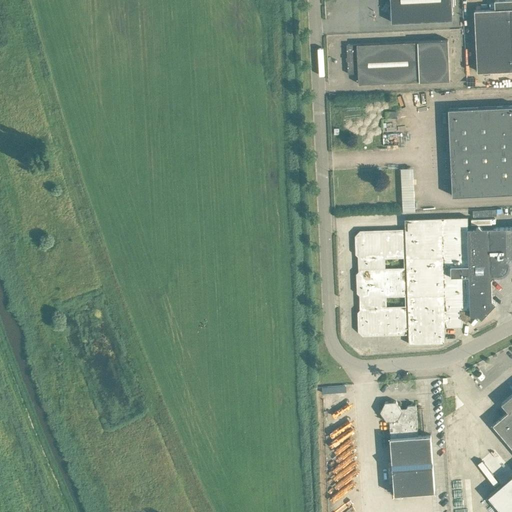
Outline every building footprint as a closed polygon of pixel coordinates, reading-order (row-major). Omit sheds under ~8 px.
[(402,21),(453,18),(451,0),(390,0),(392,22),(402,21)] [(511,0),(495,0),(495,8),(475,9),(478,71),(511,69),(511,0)] [(369,83),(420,80),(450,79),(448,40),(418,40),(347,44),(348,73),(358,73),(359,83),(369,83)] [(511,104),(448,108),(452,185),(453,195),(511,192),(511,104)] [(383,231),(381,229),(369,229),(367,231),(360,232),(358,234),(358,239),(356,241),(356,247),(358,249),(358,254),(361,256),(361,270),(359,273),(359,277),(357,280),(357,285),(359,287),(359,292),(362,294),(363,308),(360,311),(360,316),(358,318),(358,323),(361,326),(361,330),(363,333),(370,332),(373,335),(381,334),(383,332),(407,331),(409,333),(409,343),(445,342),(445,326),(463,326),(462,310),(470,309),(471,314),(478,314),(482,317),(496,302),(492,299),(492,277),(496,273),(498,273),(501,273),(504,272),(506,270),(507,268),(508,265),(508,263),(508,260),(511,256),(511,255),(511,226),(497,227),(483,227),(479,224),(475,228),(468,228),(468,216),(405,218),(405,228),(403,230),(383,231)] [(511,445),(511,475),(489,495),(503,511),(511,511),(511,393),(502,402),(509,410),(493,423),(500,431),(511,445)] [(435,491),(432,444),(431,434),(418,435),(416,404),(408,404),(406,409),(403,409),(396,400),(385,401),(380,411),(387,420),(389,420),(395,494),(435,491)] [(326,474),(341,474),(341,468),(357,468),(356,455),(325,456),(326,474)]
